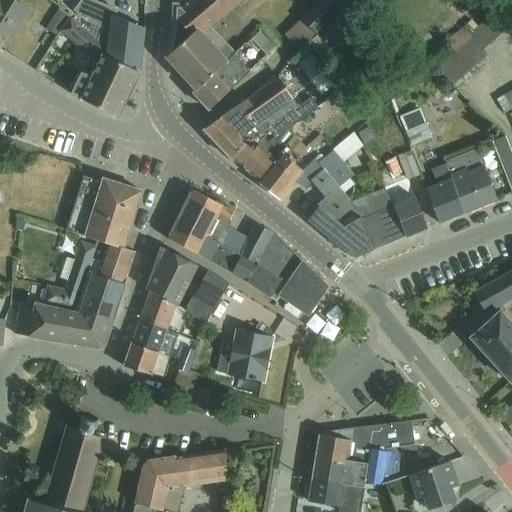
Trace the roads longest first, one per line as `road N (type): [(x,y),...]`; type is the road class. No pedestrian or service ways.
road 1 (residential): [(114,358),(105,396),(148,423),(298,426)]
road 2 (residential): [(114,358),(163,212),(195,146)]
road 3 (tertiary): [(354,285),(195,146)]
road 4 (residential): [(0,446),(8,381),(30,353),(114,358)]
road 5 (residential): [(0,62),(44,97),(112,126),(148,130),(165,123)]
road 6 (tertiary): [(399,335),(511,471)]
road 7 (residential): [(354,285),(511,226)]
road 8 (residential): [(298,426),(399,335)]
road 9 (tertiary): [(165,123),(155,101),(158,0)]
